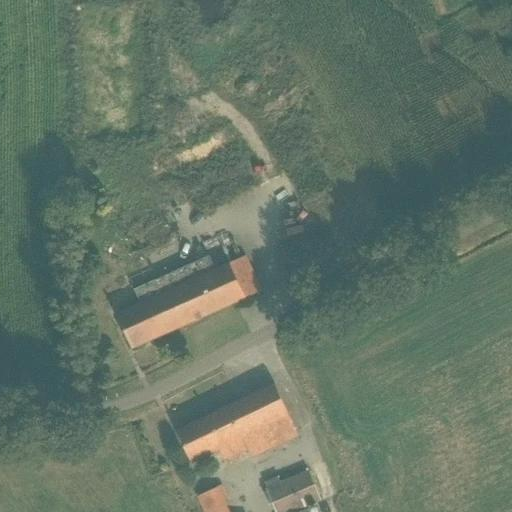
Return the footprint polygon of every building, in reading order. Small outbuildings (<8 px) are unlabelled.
[(98,14),(106,136),(164,133),(157,11),(98,14)] [(172,182),(241,155),(229,123),(159,150),(172,182)] [(306,130),(276,144),(305,203),(335,189),(306,130)] [(185,186),(200,218),(263,188),(247,156),(185,186)] [(160,221),(141,229),(151,252),(169,244),(160,221)] [(277,239),(284,261),(330,246),(323,225),(277,239)] [(261,292),(245,257),(216,271),(208,254),(177,268),(178,271),(134,291),(140,305),(116,316),(132,350),(261,292)] [(177,433),(191,461),(193,464),(220,451),(227,465),(250,454),(252,458),(298,435),(274,386),(177,433)] [(309,471),(265,490),(274,511),(296,511),(322,501),(309,471)] [(229,511),(225,501),(228,499),(223,488),(219,489),(218,488),(197,498),(203,511),(229,511)]
